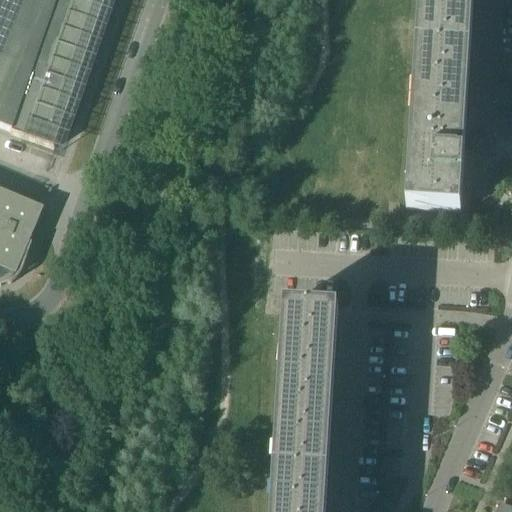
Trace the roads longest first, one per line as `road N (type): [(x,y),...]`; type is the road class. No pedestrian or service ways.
road 1 (unclassified): [(150,0),(57,291),(26,318),(0,317)]
road 2 (residential): [(433,511),(511,325)]
